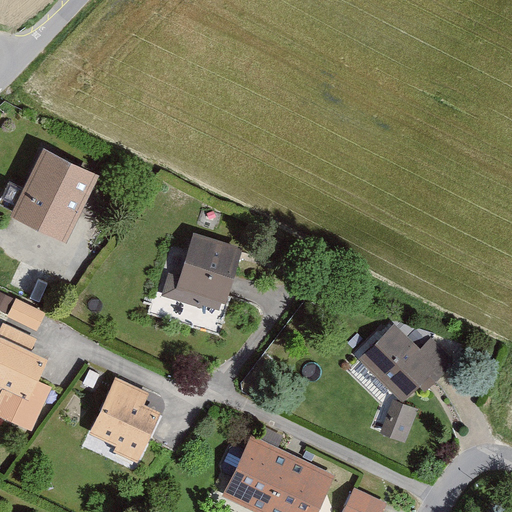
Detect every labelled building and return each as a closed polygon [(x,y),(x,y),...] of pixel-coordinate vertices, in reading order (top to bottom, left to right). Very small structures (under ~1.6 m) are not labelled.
[(98,175),(43,149),(11,216),(66,242),(98,175)] [(243,246),(193,232),(180,276),(169,272),(162,296),(202,307),(203,305),(220,310),(222,301),(227,302),(243,246)] [(0,309),(7,312),(14,297),(0,290),(0,309)] [(17,297),(7,316),(37,331),(46,312),(17,297)] [(420,347),(395,322),(359,358),(403,401),(419,386),(425,392),(455,362),(430,337),(420,347)] [(49,358),(0,336),(0,387),(1,388),(0,390),(0,418),(30,431),(49,387),(38,383),(49,358)] [(150,392),(117,376),(90,433),(116,445),(113,451),(138,463),(162,412),(144,403),(150,392)] [(392,399),(380,432),(406,442),(418,409),(392,399)] [(320,511),(337,480),(254,440),(226,499),(253,511),(320,511)] [(354,487),(342,511),(381,511),(387,501),(354,487)]
